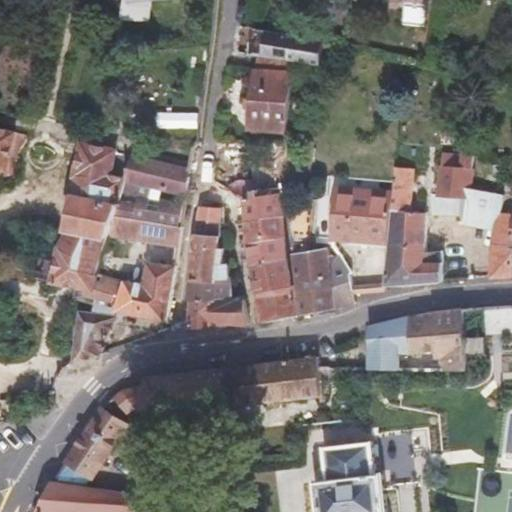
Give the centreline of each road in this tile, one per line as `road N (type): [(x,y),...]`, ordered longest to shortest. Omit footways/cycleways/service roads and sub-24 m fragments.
road 1 (residential): [(176,350),(230,0)]
road 2 (tertiary): [(176,350),(325,330),(430,300),(511,296)]
road 3 (tertiary): [(51,453),(111,371),(176,350)]
